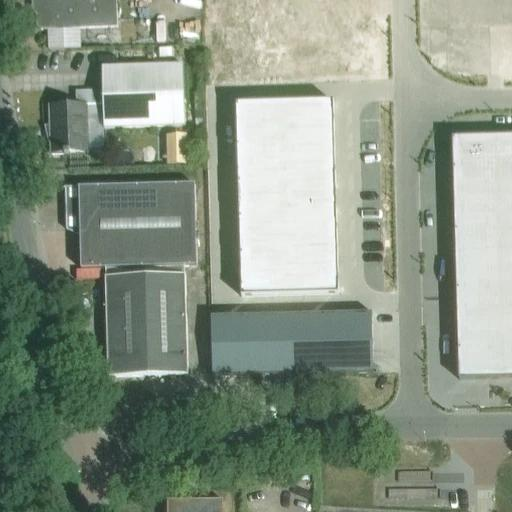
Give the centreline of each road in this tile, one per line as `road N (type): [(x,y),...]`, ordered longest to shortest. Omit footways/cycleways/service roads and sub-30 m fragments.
road 1 (unknown): [(406,101),(249,99),(228,114),(225,268),(240,294),(272,304),(412,304)]
road 2 (unclassified): [(73,475),(214,437),(511,425)]
road 3 (unclassified): [(73,475),(0,130)]
